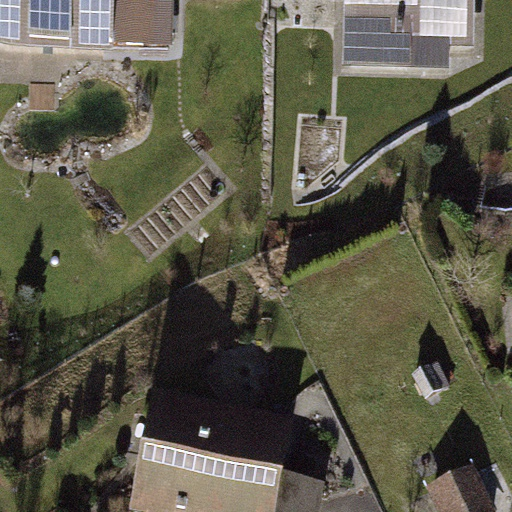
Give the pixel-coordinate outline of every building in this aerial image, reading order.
[(0,0),(0,42),(162,46),(163,0),(0,0)] [(261,0),(261,21),(328,23),(328,0),(261,0)] [(343,0),(343,26),(389,27),(388,49),(399,50),(399,39),(463,41),(464,0),(343,0)] [(421,399),(441,388),(430,369),(411,379),(421,399)] [(259,511),(277,431),(155,406),(140,480),(180,487),(176,506),(172,505),(170,511),(259,511)] [(437,511),(483,511),(463,473),(427,491),(437,511)] [(323,511),(328,481),(298,476),(292,511),(323,511)]
